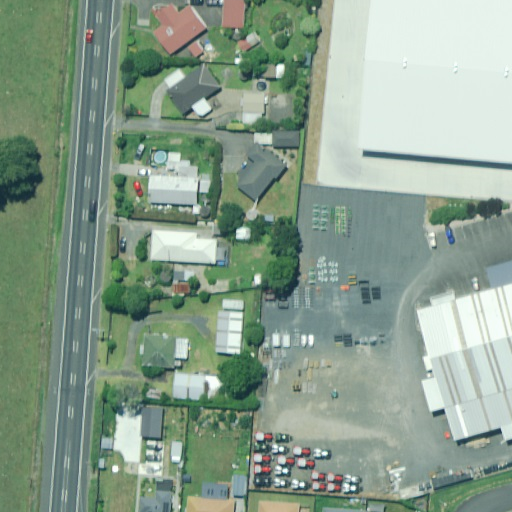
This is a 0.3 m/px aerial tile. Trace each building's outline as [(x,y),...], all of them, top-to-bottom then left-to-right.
[(249,0),(227,0),(227,4),(226,27),(248,28),(249,0)] [(511,0),(383,0),(370,146),(511,158),(511,0)] [(175,54),(212,27),(195,4),(184,12),(178,3),(161,15),(168,25),(159,31),(175,54)] [(264,40),(258,32),(242,43),(247,51),(264,40)] [(208,51),(201,41),(192,48),(200,57),(208,51)] [(209,63),(171,90),(188,114),(226,87),(209,63)] [(287,69),(268,65),(266,77),(285,81),(287,69)] [(270,94),(248,93),(248,112),(270,112),(270,94)] [(267,114),(246,113),(246,125),(267,125),(267,114)] [(243,129),(243,115),(215,116),(215,129),(243,129)] [(303,146),(304,131),(276,131),(276,146),(303,146)] [(292,165),(262,141),(251,155),(252,156),(239,173),(239,178),(244,182),(242,185),(261,201),(279,177),(281,179),(292,165)] [(155,175),(154,202),(202,204),(203,178),(201,178),(201,167),(182,167),(182,176),(155,175)] [(150,192),(141,192),(140,205),(149,205),(150,192)] [(217,228),(216,234),(235,236),(236,224),(217,222),(217,228)] [(202,233),(157,230),(155,259),(220,263),(222,240),(202,239),(202,233)] [(130,237),(121,237),(120,257),(129,258),(130,237)] [(511,261),(489,268),(495,289),(459,299),(456,292),(433,298),(436,306),(422,309),(441,377),(426,381),(434,412),(449,408),(459,440),(505,427),(509,441),(511,439),(511,261)] [(193,295),(193,273),(176,273),(176,294),(193,295)] [(246,313),(221,311),(218,351),(242,353),(246,313)] [(178,367),(180,335),(148,332),(146,365),(178,367)] [(208,375),(178,372),(176,397),(206,399),(208,375)] [(166,407),(145,406),(143,436),(164,437),(166,407)] [(218,455),(205,452),(202,465),(216,467),(218,455)] [(174,471),(154,469),(153,481),(173,482),(174,471)] [(246,496),(247,475),(236,474),(234,495),(246,496)] [(173,511),(175,491),(160,490),(159,497),(143,496),(141,511),(173,511)] [(317,493),(306,493),(306,505),(317,505),(317,493)] [(236,511),(237,501),(190,497),(188,511),(236,511)] [(301,511),(302,504),(261,501),(260,511),(301,511)]
